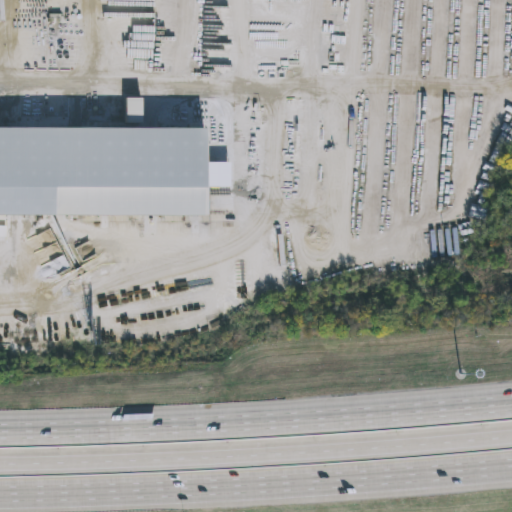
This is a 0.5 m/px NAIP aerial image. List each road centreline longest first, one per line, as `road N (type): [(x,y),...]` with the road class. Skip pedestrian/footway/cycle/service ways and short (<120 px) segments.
road 1 (motorway): [(511,403),(269,423),(0,432)]
road 2 (motorway): [(0,495),(511,467)]
road 3 (motorway): [(511,437),(0,464)]
